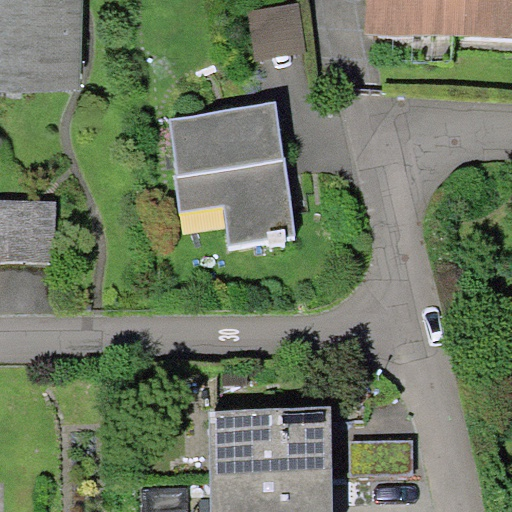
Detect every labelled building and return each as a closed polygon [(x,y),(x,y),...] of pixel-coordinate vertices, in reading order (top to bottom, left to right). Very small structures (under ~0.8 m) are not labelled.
[(83,0),(0,0),(0,85),(17,86),(80,88),(83,0)] [(511,0),(367,0),(367,34),(511,39),(511,0)] [(298,3),(248,11),(255,59),(306,51),(298,3)] [(276,101),(169,118),(178,175),(173,176),(179,213),(222,207),(228,246),(297,235),(287,173),(276,101)] [(57,201),(0,199),(0,260),(56,262),(57,201)] [(208,410),(210,474),(333,471),(331,407),(208,410)] [(414,441),(350,442),(350,475),(414,475),(414,441)] [(334,511),(333,471),(210,474),(211,511),(334,511)]
